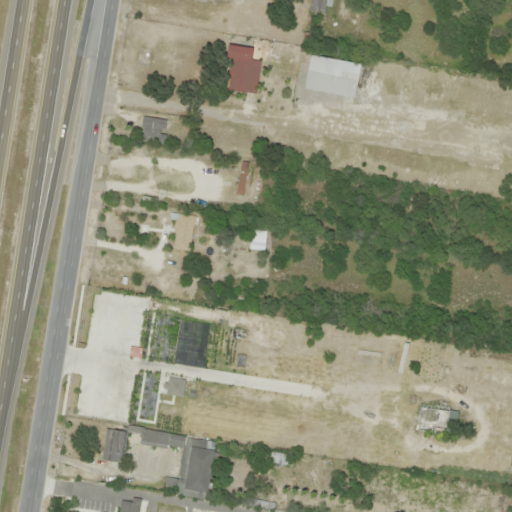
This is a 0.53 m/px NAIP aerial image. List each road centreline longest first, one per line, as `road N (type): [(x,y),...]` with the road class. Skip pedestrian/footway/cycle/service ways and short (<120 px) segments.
road 1 (secondary): [(31,511),(115,0)]
road 2 (motorway): [(0,415),(92,0)]
road 3 (motorway): [(0,411),(64,0)]
road 4 (motorway): [(22,0),(0,160)]
